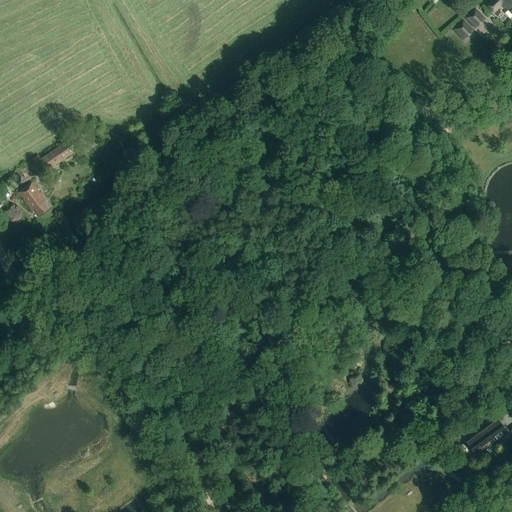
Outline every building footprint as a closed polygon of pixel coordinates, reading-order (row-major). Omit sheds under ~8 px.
[(511,0),(492,0),(487,6),(493,13),(501,6),(504,9),(505,8),(511,14),(511,0)] [(485,20),(474,9),(464,19),(475,30),(485,20)] [(474,32),(462,20),(452,30),(464,43),(474,32)] [(49,162),(52,167),(73,153),(66,143),(35,164),(38,169),(49,162)] [(32,212),(34,210),(40,217),(51,208),(31,183),(17,193),(32,212)] [(476,457),(507,434),(497,420),(465,443),(476,457)]
